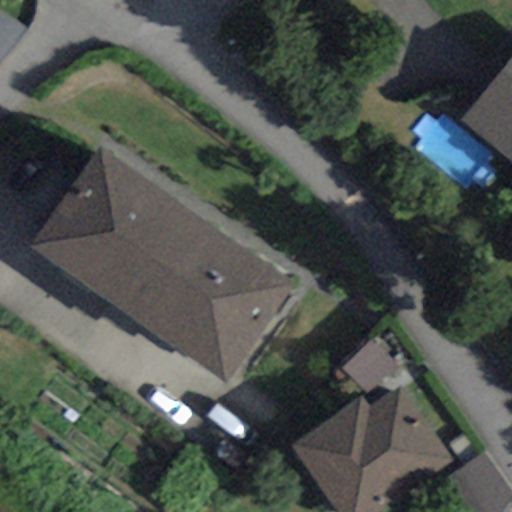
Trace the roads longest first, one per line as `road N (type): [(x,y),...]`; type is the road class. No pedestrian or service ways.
road 1 (residential): [(170,39),(363,228),(511,447)]
road 2 (residential): [(82,0),(0,94)]
